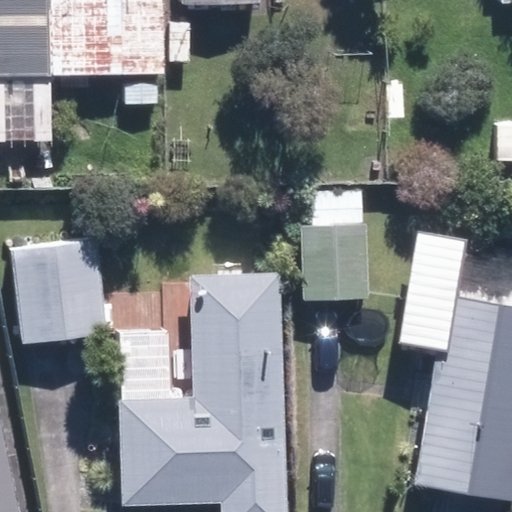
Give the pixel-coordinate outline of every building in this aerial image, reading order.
[(0,0),(0,63),(163,62),(162,0),(0,0)] [(511,117),(495,118),(496,164),(511,163),(511,117)] [(366,224),(304,227),(307,300),(369,297),(366,224)] [(105,229),(7,239),(17,337),(115,327),(105,229)] [(511,492),(511,303),(453,295),(462,238),(414,231),(397,337),(435,343),(414,477),(511,492)] [(287,511),(280,269),(196,271),(199,388),(128,390),(131,492),(225,489),(226,511),(287,511)] [(0,511),(19,511),(0,410),(0,511)]
